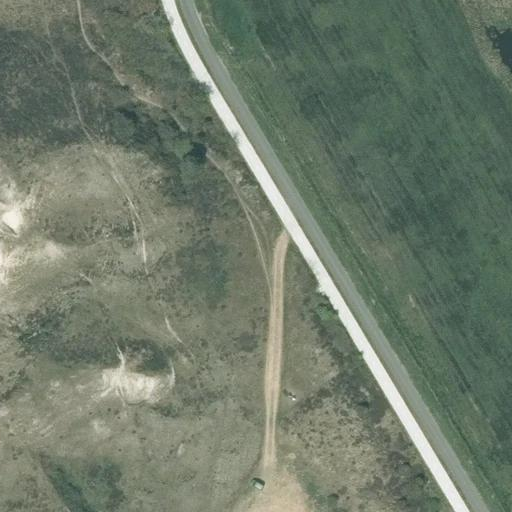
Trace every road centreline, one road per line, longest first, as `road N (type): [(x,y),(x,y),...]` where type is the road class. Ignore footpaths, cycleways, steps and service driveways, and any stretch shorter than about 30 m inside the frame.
road 1 (unclassified): [(481,511),(179,0)]
road 2 (track): [(262,511),(278,358),(277,270)]
